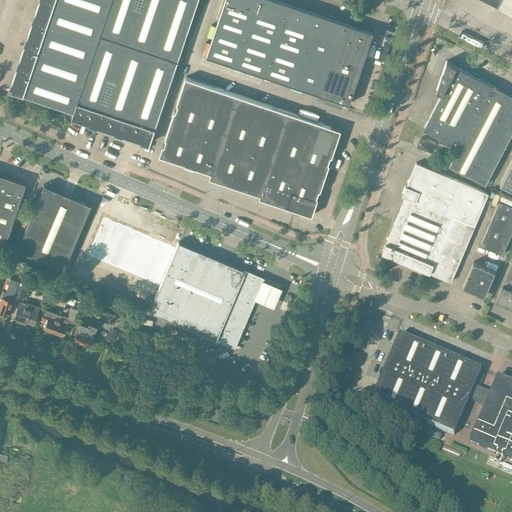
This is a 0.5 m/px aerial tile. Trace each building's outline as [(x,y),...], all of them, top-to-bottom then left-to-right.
[(59,0),(39,0),(34,17),(99,39),(102,31),(107,16),(59,0)] [(59,0),(107,16),(112,0),(59,0)] [(112,0),(107,16),(102,31),(131,40),(140,14),(144,0),(112,0)] [(144,0),(140,14),(131,40),(136,42),(157,49),(173,0),(144,0)] [(173,0),(157,49),(173,54),(178,56),(183,43),(197,0),(173,0)] [(278,0),(225,0),(207,55),(264,74),(288,3),(278,0)] [(511,0),(500,0),(498,6),(511,13),(511,0)] [(288,3),(264,74),(292,84),(316,13),(288,3)] [(316,13),(292,84),(320,93),(344,23),(316,13)] [(34,17),(26,41),(91,62),(99,39),(34,17)] [(344,23),(320,93),(349,103),(373,32),(344,23)] [(73,111),(71,117),(72,117),(98,125),(131,40),(102,31),(99,39),(91,62),(82,86),(80,92),(73,111)] [(131,40),(98,125),(100,126),(124,134),(157,49),(136,42),(131,40)] [(19,62),(82,86),(91,62),(26,41),(19,62)] [(157,49),(124,134),(149,143),(173,73),(178,56),(173,54),(157,49)] [(447,60),(426,119),(454,134),(459,123),(490,140),(482,155),(511,170),(511,100),(479,84),(482,79),(447,60)] [(19,62),(9,89),(73,111),(82,86),(19,62)] [(163,145),(159,155),(212,173),(215,164),(265,181),(259,197),(312,215),(318,197),(316,197),(319,190),(320,190),(329,163),(328,163),(330,156),(332,156),(341,129),(185,77),(176,104),(178,104),(175,112),(174,111),(165,138),(166,138),(164,146),(163,145)] [(432,151),(433,148),(435,143),(420,137),(417,146),(432,151)] [(438,144),(436,149),(448,153),(450,147),(438,144)] [(385,242),(381,252),(402,261),(400,264),(408,267),(409,264),(429,272),(451,282),(488,194),(415,163),(406,185),(401,195),(405,197),(386,242),(385,242)] [(0,173),(0,245),(2,247),(24,182),(0,173)] [(16,248),(63,267),(90,204),(44,184),(16,248)] [(502,254),(511,230),(511,206),(498,201),(480,245),(502,254)] [(103,217),(87,255),(159,285),(175,248),(103,217)] [(159,285),(148,310),(214,338),(233,346),(262,278),(244,270),(177,241),(175,248),(159,285)] [(462,286),(484,296),(495,271),(483,265),(484,262),(478,260),(477,263),(473,261),(462,286)] [(496,300),(511,306),(511,261),(503,283),(496,300)] [(261,276),(253,294),(272,303),(280,284),(261,276)] [(5,291),(3,290),(0,299),(0,313),(7,316),(12,299),(17,281),(9,278),(5,291)] [(22,300),(26,287),(27,288),(29,283),(20,280),(18,285),(17,284),(14,297),(22,300)] [(52,291),(50,300),(58,302),(60,294),(52,291)] [(23,306),(17,304),(13,318),(16,318),(15,321),(22,324),(23,321),(33,324),(39,306),(25,301),(23,306)] [(62,335),(66,324),(68,320),(54,314),(54,312),(46,309),(46,307),(44,307),(39,320),(44,322),(42,328),(62,335)] [(73,319),(77,309),(71,307),(68,318),(73,319)] [(87,325),(79,322),(73,339),(87,345),(95,325),(88,322),(87,325)] [(109,328),(105,338),(112,341),(116,331),(116,329),(110,326),(109,328)] [(399,336),(372,401),(453,436),(469,400),(485,407),(490,394),(474,387),(481,371),(399,336)] [(511,383),(498,378),(490,394),(485,407),(470,442),(511,460),(511,383)]
